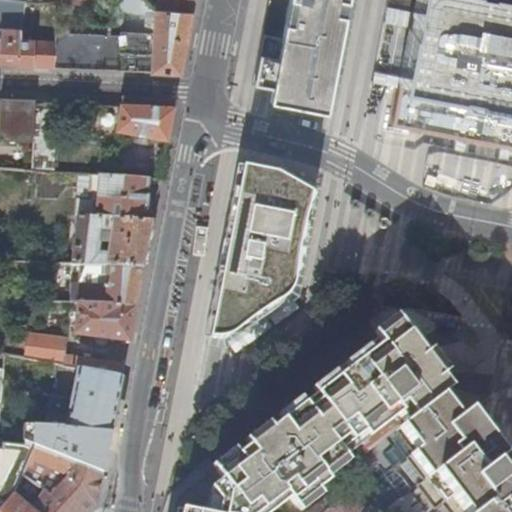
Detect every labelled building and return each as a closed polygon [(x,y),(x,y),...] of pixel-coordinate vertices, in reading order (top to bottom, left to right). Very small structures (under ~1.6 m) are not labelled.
[(13,9),(13,0),(0,0),(0,64),(53,67),(56,42),(19,40),(20,29),(10,29),(13,9)] [(159,0),(157,10),(158,11),(193,13),(194,0),(159,0)] [(263,33),(254,83),(273,87),(270,100),(327,111),(348,0),(289,0),(282,37),(263,33)] [(438,136),(511,150),(511,0),(417,0),(401,82),(445,89),(438,136)] [(153,36),(138,35),(137,35),(120,36),(58,32),(56,42),(53,67),(181,73),(187,42),(193,13),(158,11),(157,10),(155,17),(153,36)] [(0,105),(0,140),(33,143),(35,103),(0,101),(0,105)] [(53,173),(57,104),(35,103),(33,143),(32,171),(53,173)] [(116,133),(167,143),(173,110),(121,107),(116,133)] [(238,169),(202,338),(223,342),(290,295),(310,182),(238,169)] [(145,219),(149,180),(110,177),(104,177),(81,175),(78,205),(76,205),(75,215),(78,215),(145,219)] [(152,220),(145,219),(78,215),(72,263),(90,264),(107,265),(143,266),(147,242),(152,220)] [(59,262),(57,302),(77,303),(135,306),(138,289),(143,266),(107,265),(107,278),(106,294),(89,293),(89,277),(90,264),(72,263),(59,262)] [(107,278),(107,265),(90,264),(89,277),(107,278)] [(73,334),(128,341),(135,306),(77,303),(73,334)] [(429,357),(402,322),(393,322),(365,345),(371,353),(361,361),(354,353),(332,370),(336,377),(270,427),(275,435),(267,441),(262,433),(249,443),(255,450),(244,459),(239,451),(225,461),(225,462),(217,469),(223,476),(212,484),(207,510),(217,511),(265,511),(290,495),(296,502),(330,476),(325,469),(346,452),(342,447),(353,438),(358,446),(379,430),(401,414),(405,420),(407,423),(442,395),(450,406),(453,408),(441,392),(451,385),(450,384),(451,381),(445,374),(442,374),(440,371),(442,368),(433,357),(429,357)] [(63,365),(64,354),(66,339),(27,333),(24,356),(35,359),(57,363),(63,365)] [(365,345),(354,353),(361,361),(371,353),(365,345)] [(124,364),(64,354),(63,365),(68,366),(121,377),(124,364)] [(32,373),(41,375),(54,378),(57,363),(35,359),(32,373)] [(46,422),(45,425),(64,427),(111,430),(117,401),(121,377),(68,366),(63,365),(57,363),(54,378),(53,386),(70,390),(75,388),(72,400),(52,396),(49,412),(40,410),(37,421),(46,422)] [(40,383),(53,386),(54,378),(41,375),(40,383)] [(504,452),(470,409),(464,413),(462,412),(458,415),(453,408),(450,406),(442,395),(407,423),(399,429),(416,451),(409,457),(426,479),(419,485),(436,508),(443,503),(449,511),(511,511),(511,447),(504,452)] [(397,427),(399,429),(407,423),(405,420),(401,414),(379,430),(386,435),(397,427)] [(41,441),(40,448),(103,474),(106,454),(111,430),(64,427),(62,442),(49,441),(48,443),(41,441)] [(270,427),(262,433),(267,441),(275,435),(270,427)] [(364,453),(386,435),(379,430),(358,446),(364,453)] [(255,450),(249,443),(239,451),(244,459),(255,450)] [(0,511),(91,511),(96,508),(99,495),(103,474),(40,448),(34,446),(28,459),(67,475),(51,495),(45,490),(21,474),(15,490),(13,492),(4,503),(0,507),(0,511)]
